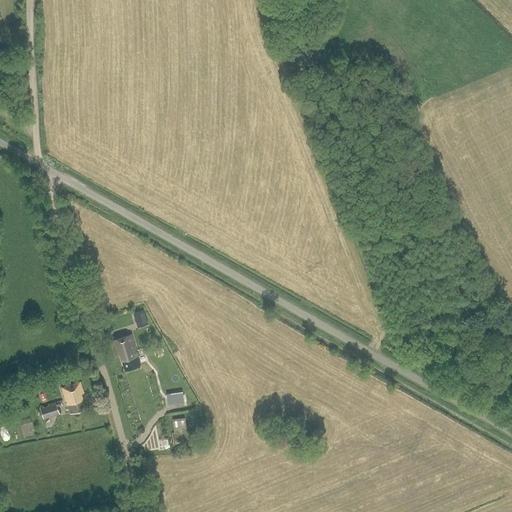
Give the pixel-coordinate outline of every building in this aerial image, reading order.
[(146,308),(134,311),(139,326),(150,323),(146,308)] [(125,371),(141,366),(131,335),(110,342),(115,357),(120,356),(125,371)] [(79,395),(83,393),(80,383),(61,389),(70,414),(85,410),(79,395)] [(44,407),(43,406),(40,407),(44,419),(59,414),(57,407),(62,405),(61,400),(48,405),(48,406),(44,407)] [(185,420),(174,421),(177,444),(192,442),(191,431),(187,431),(185,420)]
